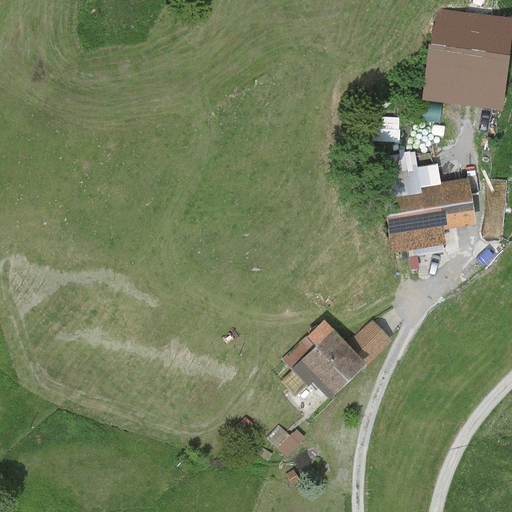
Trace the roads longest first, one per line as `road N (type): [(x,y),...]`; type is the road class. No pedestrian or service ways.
road 1 (track): [(449,281),(394,361),(371,418),(361,511)]
road 2 (track): [(441,511),(463,445),(511,384)]
